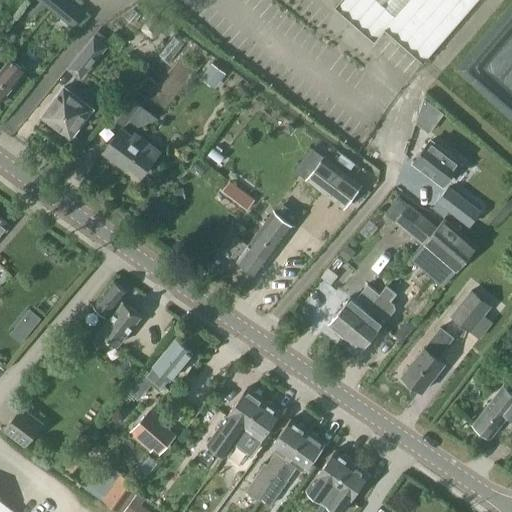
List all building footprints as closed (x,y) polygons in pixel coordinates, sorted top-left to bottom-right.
[(73,0),(41,0),(75,27),(87,11),(73,0)] [(338,0),(335,4),(375,38),(385,26),(424,59),(475,0),(338,0)] [(136,10),(128,19),(135,25),(143,16),(136,10)] [(153,21),(145,30),(155,37),(162,28),(153,21)] [(81,78),(106,47),(94,37),(69,68),(81,78)] [(177,38),(163,55),(172,62),(186,45),(177,38)] [(0,103),(1,104),(28,71),(17,61),(20,58),(16,54),(3,70),(0,67),(0,103)] [(214,66),(204,79),(216,88),(226,75),(214,66)] [(93,109),(64,87),(43,115),(71,137),(93,109)] [(140,105),(124,94),(111,113),(125,124),(140,105)] [(123,128),(104,152),(120,164),(123,161),(142,176),(160,151),(136,133),(133,136),(123,128)] [(460,164),(431,141),(415,161),(444,184),(460,164)] [(325,153),(307,177),(345,207),(363,182),(325,153)] [(182,186),(174,187),(176,198),(184,197),(182,186)] [(243,188),(236,198),(250,209),(257,199),(243,188)] [(424,241),(439,224),(430,217),(427,220),(405,201),(393,214),(424,241)] [(248,244),(268,260),(294,225),(274,210),(248,244)] [(0,234),(8,225),(0,217),(0,234)] [(439,224),(424,241),(458,270),(478,246),(445,217),(439,224)] [(268,260),(248,244),(237,236),(225,251),(257,275),(268,260)] [(345,243),(336,254),(345,261),(354,251),(345,243)] [(128,291),(114,280),(94,305),(108,316),(128,291)] [(345,336),(380,293),(368,284),(355,300),(351,296),(329,322),(335,328),(335,331),(340,334),(343,334),(345,336)] [(380,293),(345,336),(347,338),(347,341),(352,344),(355,344),(361,349),(383,323),(392,312),(390,302),(397,293),(387,285),(380,293)] [(119,345),(142,314),(125,301),(101,331),(102,332),(96,340),(106,348),(112,339),(119,345)] [(482,314),(470,328),(483,339),(494,324),(482,314)] [(423,390),(445,362),(437,355),(453,336),(441,326),(425,346),(424,346),(402,373),(423,390)] [(193,352),(177,338),(154,366),(155,366),(147,375),(162,388),(170,379),(193,352)] [(511,389),(505,384),(473,423),(490,437),(508,415),(511,418),(511,389)] [(227,415),(208,442),(216,447),(216,448),(225,454),(263,399),(261,397),(261,394),(256,391),(253,392),(246,387),(227,415)] [(266,401),(263,399),(236,438),(225,454),(235,461),(244,448),(243,447),(253,433),(261,439),(281,411),(274,407),(274,403),(269,400),(266,401)] [(45,423),(23,406),(6,428),(29,445),(45,423)] [(150,410),(131,432),(145,444),(144,445),(150,450),(154,445),(159,451),(175,433),(168,426),(170,423),(161,415),(159,418),(150,410)] [(264,494),(309,431),(305,428),(305,425),(301,422),(298,423),(291,418),(271,446),(277,450),(268,464),(267,463),(248,490),(261,499),(264,494)] [(309,431),(264,494),(274,501),(290,479),(289,479),(299,465),(306,470),(326,442),(319,437),(318,434),(314,431),(311,432),(309,431)] [(308,489),(324,500),(352,460),(351,459),(348,455),(346,453),(343,454),(336,449),(308,489)] [(324,500),(316,511),(332,511),(335,508),(341,511),(343,511),(371,473),(364,468),(363,465),(359,462),(356,463),(352,460),(324,500)] [(101,461),(94,471),(112,484),(100,501),(115,511),(119,511),(138,486),(101,461)] [(0,511),(9,511),(13,509),(0,497),(0,511)] [(122,511),(121,511),(135,511),(141,504),(131,497),(122,511)]
